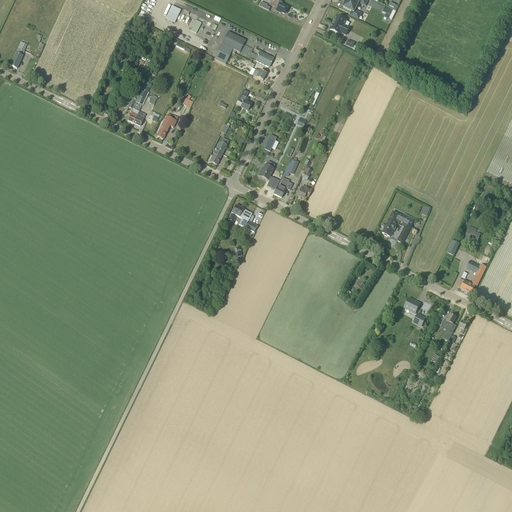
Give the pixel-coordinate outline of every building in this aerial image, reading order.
[(366,0),(357,0),(358,0),(357,0),(346,0),(347,0),(346,0),(344,0),(343,2),(345,3),(343,8),(352,12),(350,15),(359,19),(356,18),(358,14),(354,12),(356,8),(358,9),(359,6),(357,5),(359,3),(365,6),(368,0),(366,0)] [(279,7),(277,12),(281,13),(285,15),(286,14),(288,11),(287,11),(288,8),(282,5),(283,3),(279,1),(277,6),(279,7)] [(261,2),(259,7),(269,11),(270,8),(267,6),(268,5),(261,2)] [(388,8),(393,11),(396,5),(390,2),(388,8)] [(173,23),(179,10),(170,6),(164,19),(173,23)] [(393,11),(388,8),(385,6),(382,12),(390,16),(393,11)] [(340,17),(339,18),(337,17),(334,21),(334,22),(333,24),(332,25),(333,25),(330,30),(340,35),(340,33),(346,36),(348,31),(345,30),(346,27),(344,26),(346,21),(343,20),(343,19),(343,18),(341,17),(340,17)] [(201,24),(195,22),(190,32),(196,35),(201,24)] [(225,65),(231,53),(234,54),(236,52),(239,53),(239,55),(249,59),(249,58),(256,61),(258,56),(252,53),(253,49),(244,45),(246,41),(227,32),(214,60),(225,65)] [(346,45),(351,47),(354,42),(348,39),(346,45)] [(17,69),(28,45),(21,42),(10,67),(17,69)] [(258,56),(256,61),(269,68),(274,59),(260,52),(258,56)] [(266,74),(256,69),(252,76),(263,81),(266,74)] [(150,89),(143,86),(136,100),(135,101),(136,102),(135,102),(142,105),(150,89)] [(249,93),(243,90),(240,96),(240,95),(235,105),(248,111),(251,105),(247,103),(249,100),(246,98),(249,93)] [(183,97),(179,103),(186,107),(190,101),(183,97)] [(134,124),(139,112),(133,109),(128,121),(134,124)] [(139,112),(134,124),(140,127),(146,115),(139,112)] [(166,117),(163,124),(156,137),(163,140),(169,127),(173,128),(178,118),(174,116),(173,117),(168,114),(166,117)] [(307,121),(300,118),(296,125),(303,128),(307,121)] [(269,139),(264,150),(270,152),(275,142),(269,139)] [(220,143),(210,163),(216,166),(227,146),(225,145),(220,143)] [(287,166),(285,172),(296,177),(302,164),(295,160),(295,161),(291,159),(288,167),(287,166)] [(258,176),(268,181),(268,180),(270,181),(267,187),(275,192),(280,183),(271,178),(271,179),(269,178),(271,174),(273,170),(273,169),(274,167),(274,165),(268,162),(267,163),(266,166),(265,166),(263,170),(262,169),(258,176)] [(306,172),(302,179),(307,181),(310,174),(306,172)] [(275,192),(274,195),(281,199),(286,190),(289,191),(292,186),(288,184),(289,182),(282,178),(280,183),(279,185),(275,192)] [(297,197),(303,200),(305,197),(308,199),(312,190),(305,187),(305,188),(302,186),(297,197)] [(254,233),(257,226),(248,222),(252,215),(236,206),(236,207),(235,207),(228,220),(232,222),(233,220),(235,220),(237,217),(242,219),(239,225),(245,229),(245,228),(254,233)] [(423,206),(420,214),(426,216),(429,208),(423,206)] [(402,244),(410,228),(413,223),(393,212),(382,233),(384,234),(384,236),(387,237),(388,236),(390,237),(393,230),(394,231),(395,229),(396,228),(395,227),(397,224),(405,228),(398,241),(402,244)] [(465,238),(478,243),(481,235),(478,234),(480,229),(470,225),(465,238)] [(460,244),(452,241),(446,253),(454,257),(460,244)] [(471,285),(461,280),(457,287),(461,289),(472,295),(475,287),(477,288),(493,255),(486,252),(479,266),(470,261),(466,269),(476,274),(471,285)] [(420,305),(409,299),(404,308),(415,314),(420,305)] [(426,319),(417,315),(413,323),(421,327),(426,319)] [(451,329),(456,318),(450,315),(448,319),(444,325),(447,327),(451,329)] [(468,324),(462,321),(459,328),(462,329),(460,333),(462,334),(464,331),(468,324)] [(448,329),(443,339),(449,342),(454,332),(448,329)]
